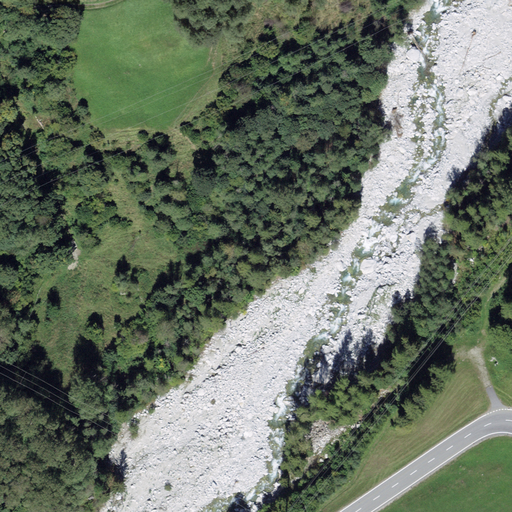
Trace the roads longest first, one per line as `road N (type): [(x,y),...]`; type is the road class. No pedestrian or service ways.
road 1 (primary): [(357,511),(468,435),(511,421)]
road 2 (track): [(0,32),(55,5),(118,0)]
